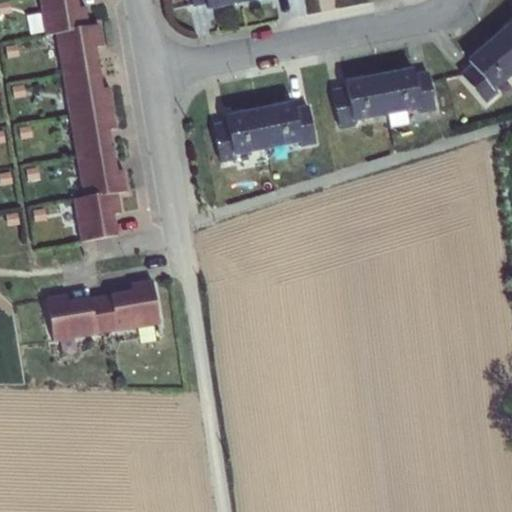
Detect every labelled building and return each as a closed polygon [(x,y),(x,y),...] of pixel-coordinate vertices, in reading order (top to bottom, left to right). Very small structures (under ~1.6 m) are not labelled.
[(39,0),(46,33),(50,32),(69,36),(101,31),(99,20),(90,22),(86,3),(79,4),(78,0),(39,0)] [(204,0),(205,4),(207,9),(241,2),(240,0),(204,0)] [(511,58),(511,20),(493,37),(511,58)] [(69,36),(50,32),(59,79),(84,76),(100,75),(94,44),(104,43),(101,31),(69,36)] [(495,90),(511,74),(511,58),(493,37),(466,59),(470,64),(493,91),(495,90)] [(493,91),(470,64),(459,73),(487,103),(498,93),(495,90),(493,91)] [(404,112),(417,110),(420,109),(413,74),(413,69),(379,75),(387,116),(388,115),(404,112)] [(420,109),(417,110),(418,114),(435,111),(427,71),(413,74),(420,109)] [(84,76),(59,79),(67,121),(87,118),(115,113),(109,84),(102,85),(100,75),(84,76)] [(355,122),(387,116),(379,75),(344,82),(345,87),(352,122),(355,122)] [(355,122),(352,122),(345,87),(331,89),(338,129),(356,125),(355,122)] [(451,100),(437,103),(440,118),(453,115),(451,100)] [(267,149),(297,143),(301,142),(294,108),(293,102),(259,109),(267,149)] [(308,105),(294,108),(301,142),(297,143),(298,147),(315,144),(308,105)] [(237,155),(267,149),(259,109),(224,116),(225,121),(232,155),(237,155)] [(404,112),(388,115),(391,128),(407,125),(404,112)] [(87,118),(67,121),(75,164),(115,159),(109,127),(117,126),(115,113),(87,118)] [(237,155),(232,155),(225,121),(212,124),(220,163),(238,159),(237,155)] [(115,159),(75,164),(81,195),(72,197),(73,205),(86,203),(97,202),(119,199),(117,189),(127,187),(123,165),(117,166),(115,159)] [(86,203),(73,205),(80,240),(117,234),(113,211),(120,209),(119,199),(97,202),(86,203)] [(99,295),(105,332),(158,323),(151,280),(128,283),(128,286),(108,290),(108,293),(99,295)] [(105,332),(99,295),(89,297),(89,293),(70,296),(70,292),(45,296),(52,341),(105,332)]
